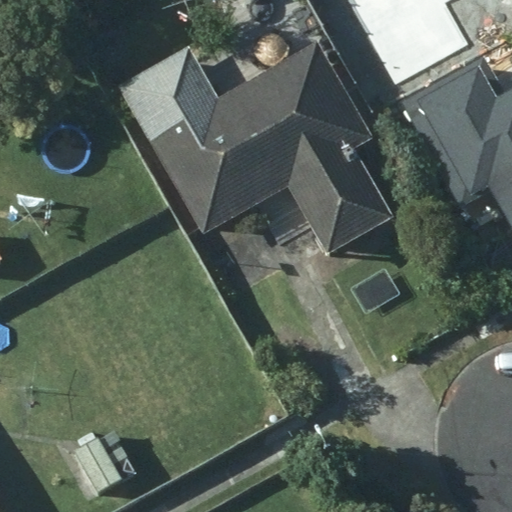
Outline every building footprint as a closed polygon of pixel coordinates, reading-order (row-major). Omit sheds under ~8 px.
[(175,20),(165,0),(149,0),(141,4),(153,31),(175,20)] [(336,0),(382,83),(440,51),(421,19),(454,0),(336,0)] [(511,0),(498,0),(511,24),(511,0)] [(149,52),(130,13),(95,30),(114,69),(149,52)] [(372,142),(317,46),(145,142),(200,242),(288,194),(325,259),(392,222),(353,153),(372,142)] [(484,64),(420,100),(473,193),(492,183),(511,219),(511,91),(502,97),(484,64)] [(215,321),(197,290),(147,320),(165,350),(215,321)] [(122,485),(97,439),(71,453),(97,499),(122,485)]
